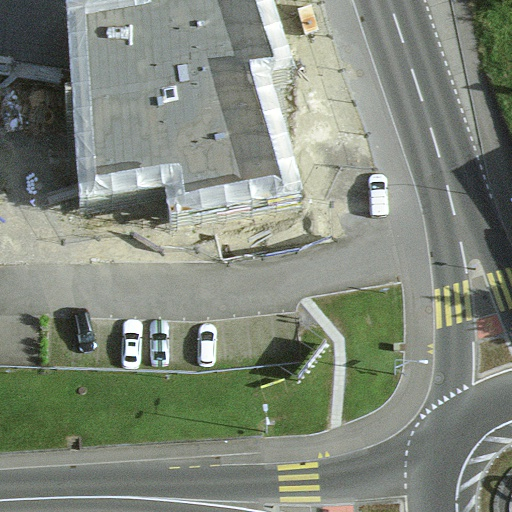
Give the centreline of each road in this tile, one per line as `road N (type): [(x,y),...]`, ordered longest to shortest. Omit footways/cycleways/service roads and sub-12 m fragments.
road 1 (secondary): [(382,0),(464,243)]
road 2 (secondary): [(0,501),(242,505)]
road 3 (secondary): [(442,449),(242,505)]
road 4 (secondary): [(464,243),(453,301),(452,434)]
